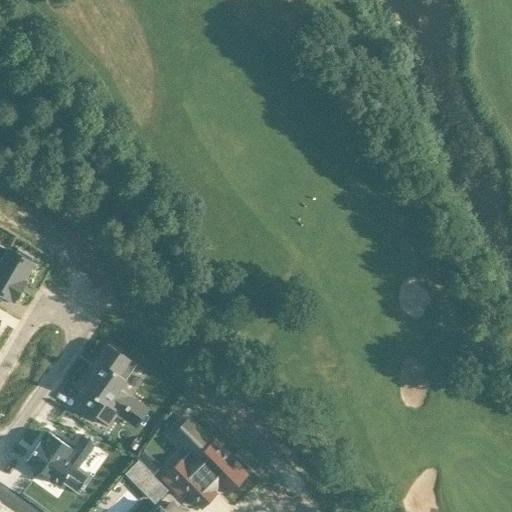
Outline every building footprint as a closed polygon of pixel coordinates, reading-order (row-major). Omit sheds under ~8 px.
[(0,293),(12,301),(24,280),(23,279),(32,263),(29,262),(32,257),(17,248),(14,253),(0,244),(0,293)] [(90,394),(81,406),(108,425),(116,413),(120,416),(133,398),(119,389),(136,364),(108,344),(96,360),(101,364),(83,389),(90,394)] [(189,452),(162,478),(179,496),(184,491),(201,507),(215,493),(212,490),(218,485),(226,493),(246,474),(213,440),(212,442),(189,419),(173,436),(189,452)] [(40,441),(26,461),(30,464),(49,478),(50,478),(59,485),(62,482),(78,493),(81,489),(82,490),(86,485),(84,484),(90,476),(77,467),(93,444),(83,437),(74,450),(51,434),(44,444),(40,441)] [(159,506),(152,511),(180,511),(171,502),(163,510),(159,506)]
